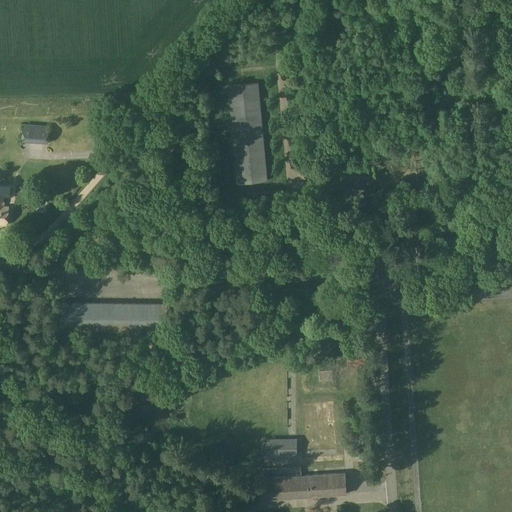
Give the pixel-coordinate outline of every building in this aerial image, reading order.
[(266,181),(261,128),(257,83),(229,86),(238,183),(266,181)] [(23,124),(22,142),(48,144),(49,126),(23,124)] [(0,224),(7,225),(9,207),(3,206),(3,196),(9,197),(10,187),(0,186),(0,224)] [(282,290),(282,299),(282,300),(313,300),(313,291),(282,290)] [(60,331),(70,331),(166,332),(166,303),(61,302),(60,331)] [(364,363),(364,352),(363,348),(347,349),(349,364),(364,363)] [(332,381),(332,375),(331,371),(318,372),(319,382),(332,381)] [(261,454),(268,454),(278,454),(296,454),(296,440),(278,440),(278,441),(261,441),(261,454)] [(345,473),(325,474),(301,476),(301,467),(263,469),(263,471),(262,471),(263,473),(264,473),(264,478),(264,479),(265,499),(346,494),(345,473)]
